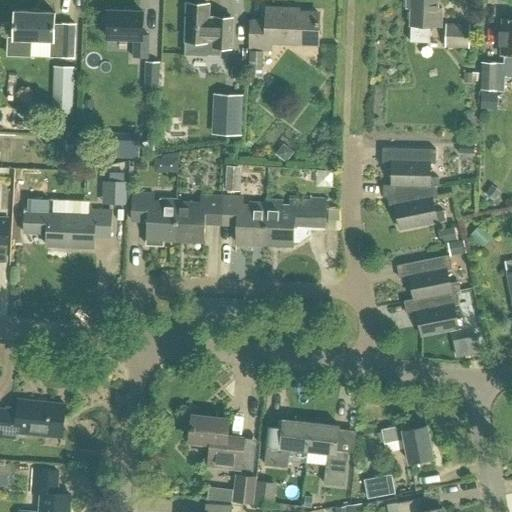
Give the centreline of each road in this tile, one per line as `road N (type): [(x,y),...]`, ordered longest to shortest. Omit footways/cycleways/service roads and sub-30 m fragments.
road 1 (residential): [(136,344),(137,288),(360,289)]
road 2 (residential): [(378,367),(136,344)]
road 3 (residential): [(130,511),(136,344)]
road 4 (residential): [(360,289),(350,245),(355,152)]
road 5 (residential): [(136,344),(0,338)]
road 6 (residential): [(497,511),(473,378)]
